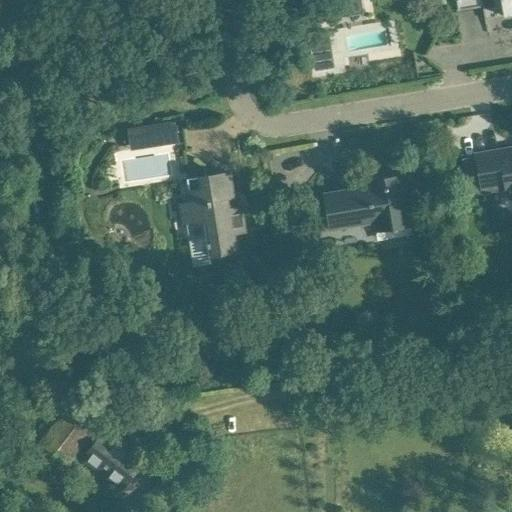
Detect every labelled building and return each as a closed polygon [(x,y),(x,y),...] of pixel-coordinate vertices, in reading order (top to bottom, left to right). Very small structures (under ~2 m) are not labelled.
[(511,0),(456,0),(458,9),(456,10),(456,11),(484,7),(484,5),(482,5),(481,0),(500,0),(503,14),(494,16),(494,18),(511,14),(511,0)] [(326,32),(308,35),(314,70),(332,67),(326,32)] [(170,122),(151,125),(154,146),(179,142),(176,126),(171,127),(170,122)] [(511,147),(475,154),(481,188),(505,184),(506,193),(507,193),(508,197),(511,200),(511,147)] [(233,233),(245,231),(241,206),(229,208),(227,198),(233,197),(229,172),(187,179),(191,202),(179,204),(182,223),(205,219),(209,242),(207,242),(208,247),(210,246),(211,255),(236,251),(233,233)] [(330,230),(387,220),(389,229),(411,225),(402,175),(380,179),(381,184),(324,194),(330,230)] [(186,362),(190,376),(207,373),(203,358),(186,362)] [(67,464),(99,423),(71,401),(39,443),(67,464)] [(83,459),(106,476),(120,486),(140,460),(104,432),(83,459)] [(326,460),(348,461),(349,444),(326,443),(326,460)]
